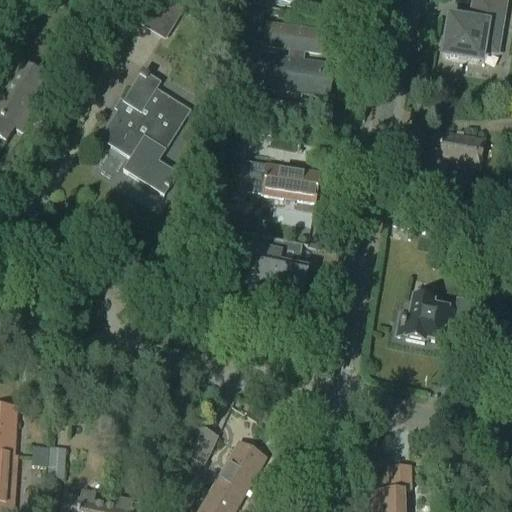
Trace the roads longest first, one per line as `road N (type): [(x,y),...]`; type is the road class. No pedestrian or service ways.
road 1 (residential): [(338,401),(397,0)]
road 2 (residential): [(193,370),(0,241)]
road 3 (residential): [(193,370),(0,331)]
road 4 (residential): [(511,435),(338,401)]
road 5 (residential): [(338,401),(193,370)]
